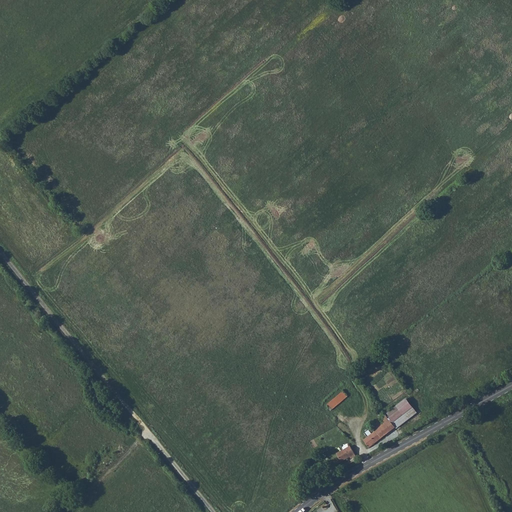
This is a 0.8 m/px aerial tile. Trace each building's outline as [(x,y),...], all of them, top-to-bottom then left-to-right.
[(342,414),(355,403),(348,395),(344,390),(328,403),(333,408),(335,407),(342,414)] [(403,421),(415,412),(408,402),(398,409),(404,417),(401,420),(403,421)] [(398,432),(406,426),(403,421),(401,420),(404,417),(398,409),(393,412),(387,417),(396,430),(398,432)] [(403,421),(406,426),(418,417),(415,412),(403,421)] [(368,449),(396,430),(387,417),(381,421),(382,423),(373,429),(376,433),(363,442),(368,449)] [(352,458),(346,449),(334,456),(339,464),(347,459),(348,460),(352,458)]
